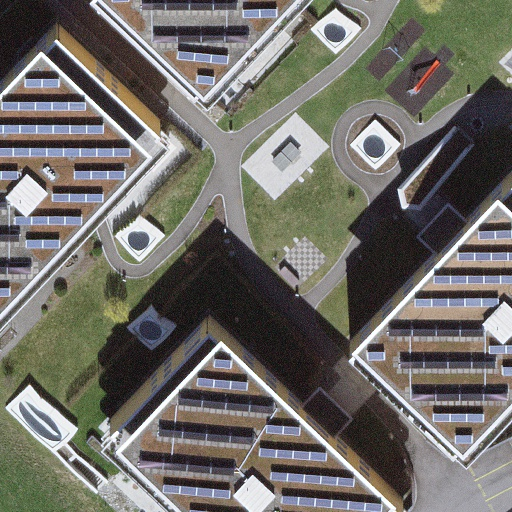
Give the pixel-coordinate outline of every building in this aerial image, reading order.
[(107,0),(215,98),(227,86),(311,0),(107,0)] [(181,130),(66,25),(55,36),(0,97),(0,327),(11,316),(170,142),(181,130)] [(373,334),(361,346),(477,454),(489,442),(511,416),(511,185),(476,224),(463,238),(444,258),(373,334)] [(463,238),(476,224),(457,206),(425,240),(444,258),(463,238)] [(320,396),(241,318),(131,430),(121,440),(194,511),(431,511),(435,508),(418,491),(356,430),(337,412),(320,396)] [(329,385),(320,396),(337,412),(356,430),(367,416),(329,385)]
